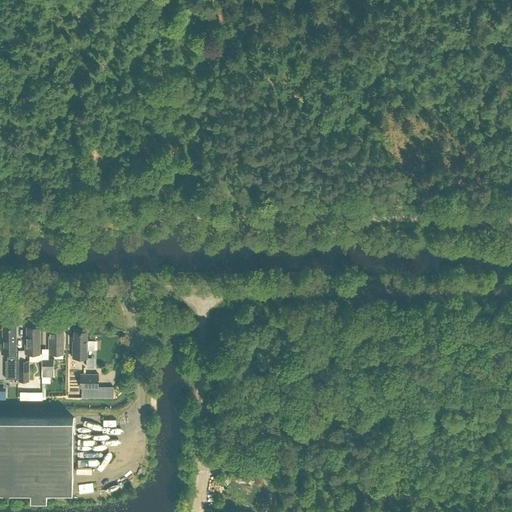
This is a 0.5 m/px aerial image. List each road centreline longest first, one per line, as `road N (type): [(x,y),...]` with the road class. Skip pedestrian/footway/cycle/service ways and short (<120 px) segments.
road 1 (track): [(511,219),(0,217)]
road 2 (unclassified): [(0,290),(511,291)]
